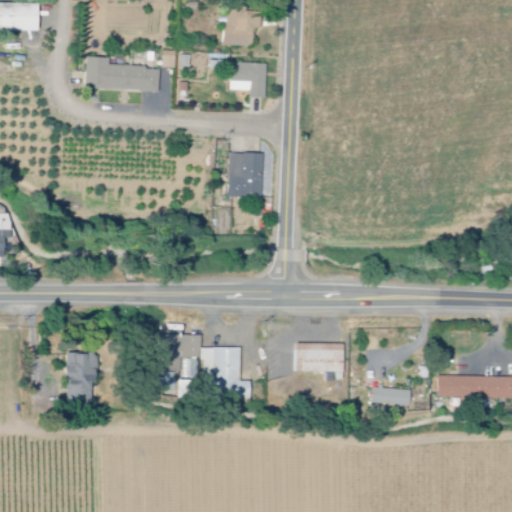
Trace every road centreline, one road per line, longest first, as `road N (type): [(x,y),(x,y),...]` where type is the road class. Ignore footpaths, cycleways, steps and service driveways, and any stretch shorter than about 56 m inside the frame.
road 1 (secondary): [(0,302),(511,308)]
road 2 (residential): [(293,129),(80,119),(62,98),(66,0)]
road 3 (tertiary): [(298,0),(287,251)]
